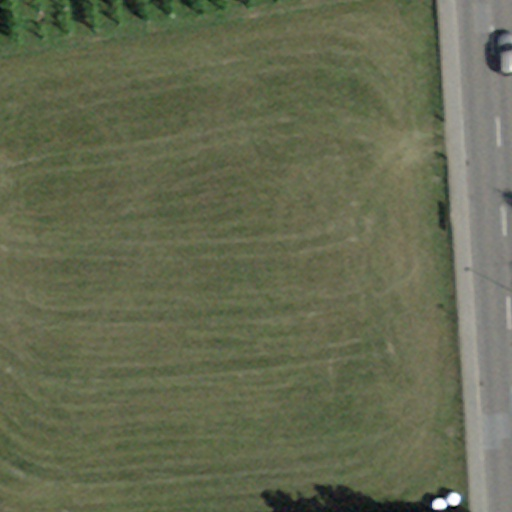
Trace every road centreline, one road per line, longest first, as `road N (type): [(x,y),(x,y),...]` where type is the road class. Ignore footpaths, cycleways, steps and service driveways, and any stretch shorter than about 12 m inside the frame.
road 1 (tertiary): [(511,396),(495,140)]
road 2 (tertiary): [(495,140),(486,0)]
